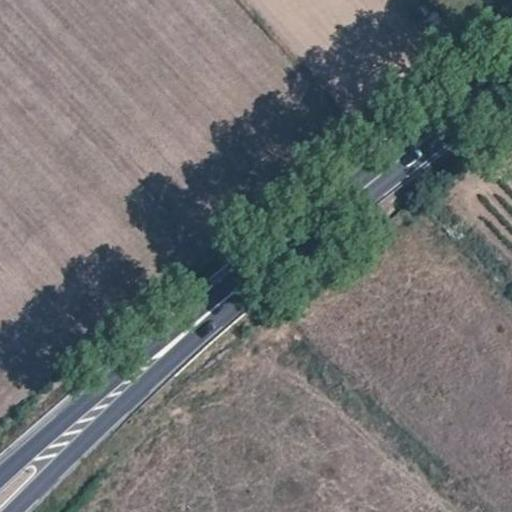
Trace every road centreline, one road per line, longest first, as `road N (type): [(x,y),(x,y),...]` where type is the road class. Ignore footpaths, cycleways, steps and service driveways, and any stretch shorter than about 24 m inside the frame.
road 1 (primary): [(511,71),(240,286)]
road 2 (primary): [(12,511),(240,286)]
road 3 (primary): [(240,286),(0,491)]
